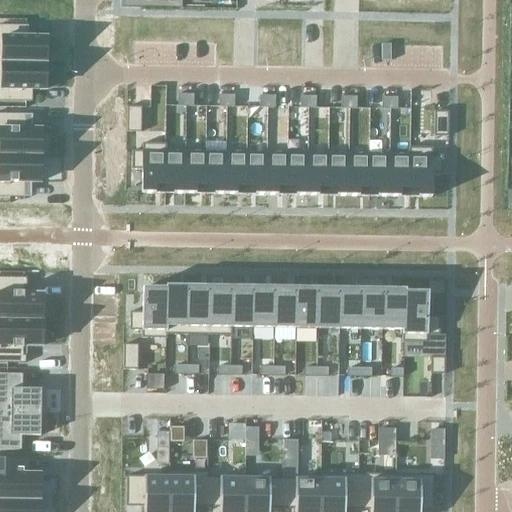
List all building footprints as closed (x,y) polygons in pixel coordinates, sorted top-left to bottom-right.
[(0,25),(0,63),(44,64),(45,38),(27,38),(27,26),(0,25)] [(0,63),(0,101),(31,102),(31,90),(44,90),(44,64),(0,63)] [(125,107),(125,132),(139,133),(140,108),(125,107)] [(433,112),(433,137),(447,137),(448,112),(433,112)] [(0,155),(39,156),(39,152),(43,153),(43,135),(39,135),(40,130),(26,130),(26,115),(0,114),(0,155)] [(130,151),(130,170),(141,170),(140,194),(163,194),(163,151),(165,152),(165,144),(141,144),(141,151),(130,151)] [(409,155),(408,198),(430,198),(431,175),(441,175),(441,156),(431,156),(431,148),(407,148),(407,155),(409,155)] [(163,151),(163,194),(183,194),(184,152),(165,152),(163,151)] [(184,152),(183,194),(204,195),(204,152),(184,152)] [(204,152),(204,195),(224,195),(225,153),(204,152)] [(225,153),(224,195),(244,195),(245,153),(225,153)] [(245,153),(244,195),(265,196),(265,153),(245,153)] [(265,153),(265,196),(285,196),(286,153),(265,153)] [(286,153),(285,196),(306,196),(306,154),(286,153)] [(306,154),(306,196),(326,196),(327,154),(306,154)] [(327,154),(326,196),(346,197),(347,154),(327,154)] [(347,154),(346,197),(367,197),(367,155),(347,154)] [(0,196),(25,197),(25,182),(39,183),(39,178),(43,178),(43,160),(39,160),(39,156),(0,155),(0,196)] [(367,155),(367,197),(387,197),(388,155),(367,155)] [(388,155),(387,197),(408,198),(409,155),(407,155),(388,155)] [(0,320),(41,321),(41,318),(42,318),(42,317),(41,317),(41,308),(42,308),(42,307),(41,307),(41,295),(23,295),(23,285),(25,286),(26,278),(0,277),(0,320)] [(141,331),(141,339),(166,339),(166,335),(165,335),(165,287),(164,287),(164,289),(141,289),(141,312),(129,312),(128,331),(141,331)] [(165,335),(166,335),(186,335),(187,287),(165,287),(165,335)] [(187,287),(186,335),(208,336),(208,288),(187,287)] [(208,288),(208,336),(230,336),(231,328),(230,328),(230,288),(208,288)] [(230,328),(231,328),(251,329),(252,288),(230,288),(230,328)] [(252,288),(251,329),(273,329),(273,288),(252,288)] [(273,288),(273,329),(294,329),(295,289),(273,288)] [(295,289),(294,329),(316,330),(316,289),(295,289)] [(316,289),(316,330),(337,330),(338,289),(316,289)] [(338,289),(337,330),(359,330),(360,290),(338,289)] [(360,290),(359,330),(381,331),(381,290),(360,290)] [(381,290),(381,331),(402,331),(403,290),(381,290)] [(404,290),(403,290),(402,331),(401,331),(401,342),(426,343),(426,335),(439,335),(439,317),(426,316),(427,293),(404,293),(404,290)] [(0,363),(25,363),(25,356),(22,356),(22,347),(41,347),(41,335),(42,335),(42,334),(40,334),(41,325),(42,325),(42,324),(41,324),(41,321),(0,320),(0,363)] [(122,345),(122,370),(136,371),(136,345),(122,345)] [(430,357),(429,375),(444,375),(444,357),(430,357)] [(174,366),(174,374),(186,374),(186,366),(174,366)] [(186,366),(186,374),(197,374),(197,366),(186,366)] [(217,366),(217,374),(229,375),(229,367),(217,366)] [(229,367),(229,375),(241,375),(241,367),(229,367)] [(260,367),(260,375),(272,375),(272,367),(260,367)] [(272,367),(272,375),(284,375),(284,367),(272,367)] [(304,368),(303,376),(315,376),(315,368),(304,368)] [(315,368),(315,376),(327,376),(327,368),(315,368)] [(347,368),(347,376),(358,377),(358,369),(347,368)] [(358,369),(358,377),(370,377),(370,369),(358,369)] [(390,369),(390,377),(402,377),(402,369),(390,369)] [(0,374),(0,412),(39,413),(40,390),(21,390),(21,375),(0,374)] [(0,450),(20,451),(20,436),(39,436),(39,413),(0,412),(0,450)] [(0,460),(0,500),(38,501),(39,475),(25,475),(25,461),(0,460)] [(168,477),(167,511),(192,511),(193,508),(205,508),(206,477),(207,477),(207,472),(167,471),(167,477),(168,477)] [(319,479),(318,511),(343,511),(344,510),(356,510),(357,474),(318,473),(318,479),(319,479)] [(357,474),(356,510),(369,510),(368,511),(393,511),(394,474),(357,474)] [(394,474),(393,511),(419,511),(433,511),(433,475),(394,474)] [(125,476),(125,507),(143,507),(142,511),(167,511),(168,477),(167,477),(125,476)] [(206,477),(205,508),(218,508),(217,511),(243,511),(244,478),(207,477),(206,477)] [(244,478),(243,511),(268,511),(268,509),(281,509),(281,479),(244,478)] [(281,479),(281,509),(293,509),(293,511),(318,511),(319,479),(318,479),(281,479)] [(0,511),(37,511),(38,501),(0,500),(0,511)]
